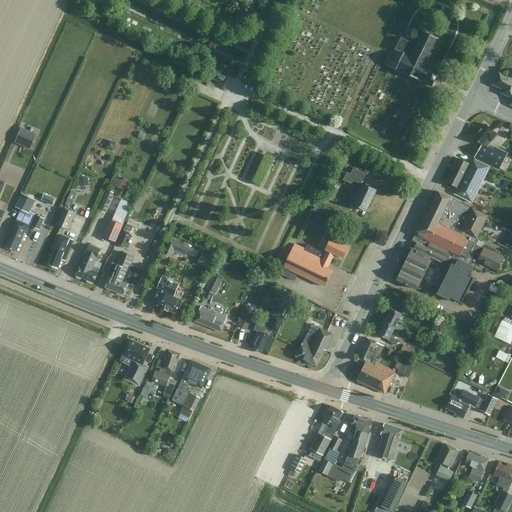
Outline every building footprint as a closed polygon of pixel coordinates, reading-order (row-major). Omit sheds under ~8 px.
[(396,68),(432,87),(436,79),(440,70),(426,64),(439,39),(431,35),(423,31),(416,45),(401,38),(396,49),(403,53),(396,68)] [(214,80),(223,84),(226,77),(217,73),(214,80)] [(511,100),(510,105),(511,106),(511,73),(509,73),(507,77),(499,73),(493,85),(503,89),(502,93),(511,98),(511,100)] [(497,134),(485,124),(474,138),(482,145),(474,157),(499,170),(507,153),(494,147),(493,149),(487,146),(491,141),(491,142),(497,134)] [(15,143),(30,150),(37,134),(21,128),(15,143)] [(475,160),(472,165),(457,158),(451,170),(452,172),(447,182),(458,187),(455,194),(472,202),(490,167),(475,160)] [(363,184),(363,185),(361,184),(366,174),(354,168),(351,174),(347,172),(343,180),(361,188),(353,204),(367,211),(377,190),(363,184)] [(119,189),(124,179),(115,174),(110,184),(119,189)] [(79,177),(80,186),(89,185),(88,176),(79,177)] [(509,191),(511,185),(511,183),(505,180),(502,187),(509,191)] [(105,196),(98,210),(105,213),(111,199),(114,193),(108,190),(105,196)] [(71,207),(77,193),(71,191),(65,204),(71,207)] [(487,216),(463,204),(450,198),(450,197),(439,192),(429,213),(426,212),(415,235),(413,240),(417,242),(414,249),(412,248),(397,280),(416,289),(431,258),(443,263),(444,261),(452,265),(437,295),(447,299),(449,297),(462,303),(474,277),(470,275),(474,268),(475,268),(478,261),(498,271),(505,258),(476,244),(478,241),(478,240),(477,238),(478,236),(479,236),(480,236),(481,235),(481,234),(481,233),(481,232),(480,231),(481,229),(482,229),(483,229),(484,229),(484,228),(485,228),(485,227),(485,226),(484,226),(484,225),(483,224),(484,223),(485,223),(486,223),(487,222),(488,222),(488,221),(488,220),(488,219),(487,219),(487,218),(486,218),(487,216)] [(30,213),(30,212),(36,200),(22,193),(15,207),(21,209),(30,213)] [(52,206),(55,199),(44,194),(41,200),(52,206)] [(56,224),(69,230),(76,213),(63,208),(56,224)] [(21,209),(16,220),(14,219),(7,237),(9,238),(5,247),(17,251),(22,241),(23,241),(26,234),(27,235),(31,226),(36,214),(30,212),(30,213),(21,209)] [(32,226),(40,229),(45,219),(37,215),(32,226)] [(112,220),(105,237),(114,241),(116,242),(123,225),(112,220)] [(131,228),(126,226),(117,245),(126,249),(133,234),(129,232),(131,228)] [(58,268),(64,255),(67,256),(73,240),(58,234),(49,255),(51,256),(48,264),(58,268)] [(176,253),(184,256),(189,245),(169,237),(163,253),(174,257),(176,253)] [(343,258),(347,250),(349,247),(331,239),(325,250),(327,250),(325,253),(307,244),(305,249),(295,244),(284,267),(285,267),(281,274),(295,280),(298,273),(325,287),(333,270),(328,268),(334,254),(343,258)] [(93,267),(101,249),(89,245),(81,263),(76,276),(94,283),(100,270),(93,267)] [(129,270),(135,256),(121,251),(116,264),(113,263),(108,273),(111,275),(106,287),(124,295),(128,284),(129,282),(120,279),(125,268),(129,270)] [(198,261),(212,267),(215,260),(201,254),(198,261)] [(219,278),(213,275),(207,288),(213,291),(219,278)] [(177,314),(183,301),(174,297),(179,285),(162,278),(157,288),(163,290),(162,292),(157,305),(177,314)] [(414,303),(403,298),(398,308),(408,314),(414,303)] [(225,322),(227,317),(201,306),(195,321),(222,332),(226,322),(225,322)] [(239,326),(247,330),(256,311),(249,308),(247,312),(246,311),(239,326)] [(395,327),(395,328),(403,333),(405,328),(397,324),(402,314),(391,309),(385,322),(395,327)] [(307,332),(315,335),(320,324),(312,320),(307,332)] [(391,336),(395,328),(395,327),(385,322),(378,335),(389,340),(388,341),(396,345),(399,340),(391,336)] [(267,328),(257,323),(254,329),(258,331),(252,344),(254,345),(253,349),(262,353),(263,349),(267,351),(273,337),(264,333),(267,328)] [(324,350),(326,351),(334,335),(320,328),(313,344),(304,340),(296,356),(316,366),(324,350)] [(370,386),(385,394),(396,372),(375,361),(383,345),(367,338),(357,358),(366,362),(357,381),(369,387),(370,386)] [(139,386),(149,367),(143,364),(150,349),(130,339),(123,355),(121,360),(121,361),(131,366),(125,379),(139,386)] [(511,343),(504,340),(498,357),(511,362),(511,359),(511,343)] [(404,345),(401,351),(415,358),(417,352),(415,351),(416,350),(404,345)] [(176,359),(178,355),(169,352),(168,356),(166,355),(163,361),(159,359),(156,367),(160,369),(159,372),(156,371),(152,381),(167,386),(163,396),(170,398),(177,381),(170,378),(171,377),(172,377),(179,359),(176,359)] [(177,389),(172,400),(183,406),(184,405),(189,394),(186,393),(191,382),(202,387),(211,369),(191,360),(178,389),(177,389)] [(398,372),(409,377),(414,367),(403,361),(398,372)] [(506,399),(509,392),(499,387),(495,394),(506,399)] [(146,398),(150,390),(144,388),(140,395),(146,398)] [(456,413),(455,415),(463,419),(470,405),(475,407),(479,398),(464,391),(460,399),(452,396),(446,408),(456,413)] [(183,406),(180,413),(190,418),(194,410),(194,411),(201,398),(190,393),(189,394),(184,405),(183,406)] [(132,403),(135,397),(128,394),(125,400),(132,403)] [(493,396),(485,412),(491,415),(499,399),(493,396)] [(311,449),(323,456),(332,440),(342,421),(339,420),(343,412),(333,407),(331,406),(323,423),(328,426),(323,435),(319,433),(311,449)] [(366,419),(355,415),(351,426),(357,428),(348,455),(343,468),(335,464),(340,453),(336,451),(342,439),(336,436),(330,448),(318,471),(339,482),(341,478),(349,482),(360,459),(368,434),(369,434),(373,421),(372,421),(372,419),(368,418),(366,419)] [(377,455),(393,460),(403,429),(396,427),(395,428),(393,428),(393,426),(385,423),(381,434),(383,435),(377,455)] [(452,467),(460,451),(447,444),(438,460),(442,462),(436,475),(450,481),(454,472),(448,469),(449,466),(452,467)] [(171,459),(175,451),(167,447),(163,455),(171,459)] [(469,453),(465,463),(474,466),(469,478),(480,482),(483,472),(489,458),(488,458),(481,455),(480,457),(469,453)] [(296,455),(290,469),(299,474),(306,460),(296,455)] [(506,511),(511,501),(511,495),(506,492),(507,489),(509,490),(511,483),(511,482),(511,465),(508,464),(507,467),(498,463),(493,476),(499,478),(497,485),(504,488),(495,506),(505,511),(506,511)] [(370,469),(369,474),(379,477),(381,472),(370,469)] [(410,478),(411,471),(398,469),(397,476),(410,478)] [(406,483),(391,475),(377,505),(378,505),(392,511),(406,483)] [(461,504),(471,508),(478,494),(468,489),(461,504)] [(420,511),(427,511),(432,505),(424,501),(419,511),(420,511)]
